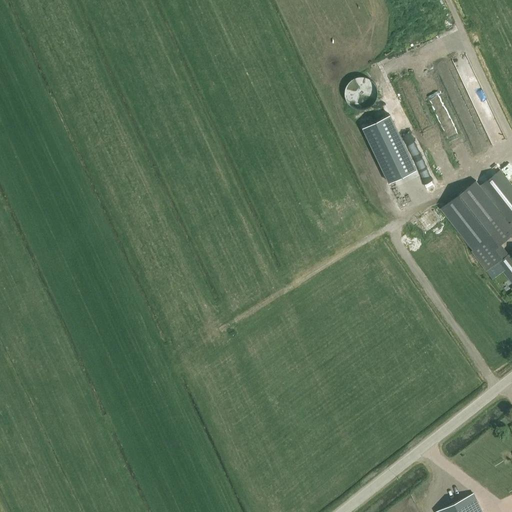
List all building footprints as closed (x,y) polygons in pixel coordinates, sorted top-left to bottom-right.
[(455,60),(487,142),(497,139),(464,56),(455,60)] [(410,77),(397,80),(401,98),(414,95),(410,77)] [(389,182),(416,169),(390,115),(363,128),(389,182)] [(511,184),(500,169),(480,185),(476,180),(441,207),(474,249),(472,251),(480,262),(503,244),(502,243),(511,234),(511,184)] [(503,244),(480,262),(493,278),(503,270),(511,281),(511,250),(509,252),(503,244)] [(508,461),(511,453),(503,450),(501,458),(508,461)] [(482,511),(473,493),(437,511),(482,511)]
